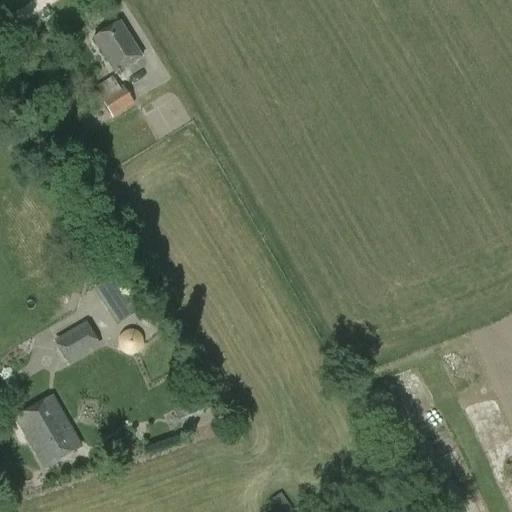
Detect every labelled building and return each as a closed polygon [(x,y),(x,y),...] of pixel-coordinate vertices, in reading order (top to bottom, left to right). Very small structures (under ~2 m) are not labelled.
[(93,39),(114,75),(141,59),(120,23),(93,39)] [(134,105),(123,86),(119,88),(112,78),(93,89),(112,118),(134,105)] [(126,271),(94,292),(117,327),(149,306),(126,271)] [(85,323),(53,342),(67,366),(100,347),(85,323)] [(16,420),(45,469),(80,447),(51,399),(16,420)] [(217,426),(209,401),(176,413),(183,436),(217,426)]
